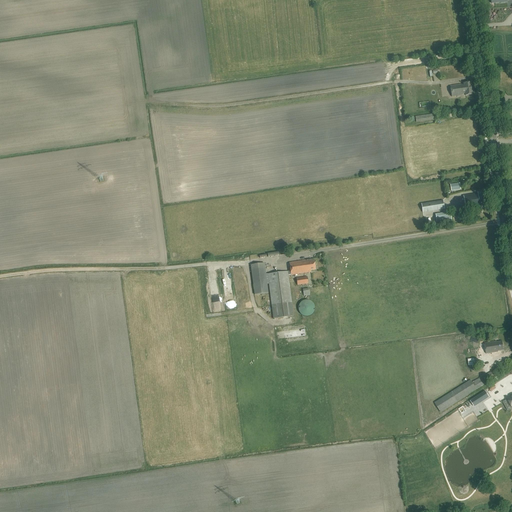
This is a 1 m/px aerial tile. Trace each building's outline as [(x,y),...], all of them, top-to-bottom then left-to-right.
[(472,94),(470,82),(464,83),(464,85),(461,85),(450,86),(452,97),(462,95),(462,97),(466,96),(466,95),(472,94)] [(416,122),(433,120),(432,114),(415,117),(416,122)] [(463,196),(465,209),(480,206),(489,204),(487,195),(478,196),(478,194),(463,196)] [(443,200),(421,204),(423,212),(444,209),(443,200)] [(293,316),(288,275),(291,275),(311,272),(311,271),(316,270),(314,261),(313,261),(313,259),(289,263),(290,271),(266,274),(264,263),(251,265),(255,295),(268,293),(267,284),(269,284),(273,318),(293,316)] [(297,285),(308,284),(307,276),(296,278),(297,285)] [(314,312),(315,309),(315,307),(313,303),(310,301),(307,300),(304,300),(301,302),(299,304),(298,307),(298,309),(300,313),(302,315),(305,316),(309,316),(312,314),(314,312)] [(497,342),(497,341),(484,343),(486,354),(498,352),(498,351),(504,350),(502,341),(497,342)] [(440,412),(485,384),(486,386),(490,384),(488,381),(496,376),(493,371),(472,382),(471,380),(434,403),(440,412)] [(509,375),(491,386),(494,390),(511,379),(509,375)] [(470,402),(473,407),(476,405),(475,404),(485,397),(486,398),(488,397),(485,392),(470,402)]
